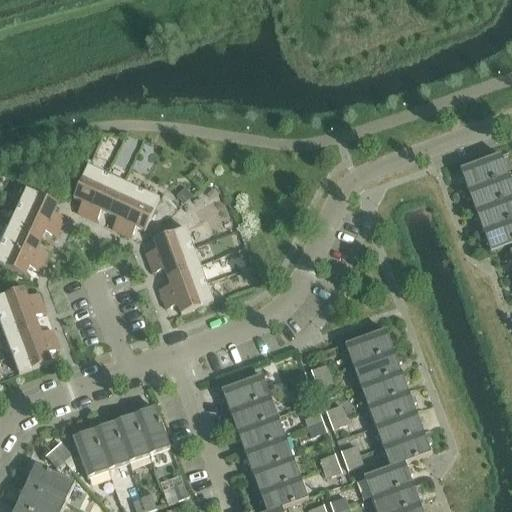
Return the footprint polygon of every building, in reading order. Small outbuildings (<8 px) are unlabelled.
[(465,181),(469,193),(510,179),(502,158),(457,175),(460,183),(465,181)] [(78,217),(87,221),(107,179),(88,171),(74,202),(83,206),(78,217)] [(102,215),(109,219),(124,187),(107,179),(87,221),(97,225),(102,215)] [(469,193),(464,195),(468,203),(472,201),(476,213),(477,214),(511,200),(511,185),(510,179),(469,193)] [(113,233),(122,237),(141,195),(124,187),(109,219),(118,223),(113,233)] [(26,194),(18,212),(60,232),(65,222),(53,216),(57,209),(26,194)] [(160,204),(141,195),(122,237),(131,242),(136,231),(145,235),(160,204)] [(484,235),(511,224),(511,200),(477,214),(476,213),(472,215),(475,223),(479,222),(484,234),(484,235)] [(60,232),(18,212),(10,230),(41,244),(45,235),(56,241),(60,232)] [(511,248),(511,224),(484,235),(484,234),(480,236),(483,244),(487,242),(492,256),(511,248)] [(10,230),(2,247),(44,267),(49,257),(37,252),(41,244),(10,230)] [(157,253),(146,257),(150,267),(194,251),(187,232),(154,244),(157,253)] [(40,276),(44,267),(2,247),(0,250),(0,268),(24,280),(28,271),(40,276)] [(164,273),(167,281),(200,269),(194,251),(150,267),(153,277),(164,273)] [(159,293),(163,303),(207,288),(200,269),(167,281),(171,289),(159,293)] [(214,306),(207,288),(163,303),(167,313),(178,309),(181,318),(202,310),(214,306)] [(0,323),(43,307),(39,297),(27,301),(24,292),(0,300),(0,323)] [(0,323),(0,327),(5,342),(38,330),(35,321),(46,317),(43,307),(0,323)] [(38,330),(5,342),(12,359),(56,343),(52,333),(41,337),(38,330)] [(346,348),(354,370),(394,356),(391,347),(396,346),(394,340),(389,341),(386,334),(346,348)] [(12,359),(19,378),(52,366),(48,357),(60,353),(56,343),(12,359)] [(394,356),(354,370),(361,391),(402,376),(399,367),(403,366),(401,360),(397,362),(394,356)] [(326,370),(311,375),(314,385),(330,379),(326,370)] [(402,376),(361,391),(369,411),(409,396),(406,388),(411,386),(408,380),(404,382),(402,376)] [(305,378),(290,383),(293,393),(308,387),(305,378)] [(224,402),(229,415),(229,416),(270,401),(262,379),(217,396),(219,404),(224,402)] [(330,379),(314,385),(318,394),(333,389),(330,379)] [(308,387),(293,393),(297,402),(312,397),(308,387)] [(409,396),(369,411),(376,431),(417,416),(414,408),(418,407),(416,401),(412,403),(409,396)] [(231,423),(236,435),(236,436),(278,421),(270,401),(229,416),(229,415),(224,417),(227,424),(231,423)] [(170,453),(156,412),(147,415),(145,410),(139,412),(141,417),(134,419),(149,460),(170,453)] [(341,410),(326,415),(329,425),(345,419),(341,410)] [(417,416),(376,431),(384,452),(424,437),(421,428),(425,427),(423,420),(419,422),(417,416)] [(114,427),(129,468),(149,460),(134,419),(126,422),(125,418),(119,420),(121,424),(114,427)] [(320,418),(304,424),(308,433),(323,427),(320,418)] [(345,419),(329,425),(333,435),(348,429),(345,419)] [(239,443),(243,456),(244,456),(285,441),(278,421),(236,436),(236,435),(232,437),(235,445),(239,443)] [(94,434),(109,475),(129,468),(114,427),(106,430),(104,425),(99,427),(100,432),(94,434)] [(323,427),(308,433),(311,442),(327,437),(323,427)] [(109,475),(94,434),(87,437),(85,432),(78,434),(80,439),(73,442),(88,483),(109,475)] [(405,467),(432,457),(429,449),(433,447),(431,441),(426,442),(424,437),(384,452),(391,471),(390,471),(391,472),(405,467)] [(246,463),(251,476),(251,477),(293,462),(285,441),(244,456),(243,456),(239,457),(242,465),(246,463)] [(61,446),(54,453),(65,465),(72,459),(61,446)] [(357,451),(341,457),(344,466),(361,460),(357,451)] [(54,453),(46,460),(57,472),(65,465),(54,453)] [(335,459),(319,464),(323,474),(338,468),(335,459)] [(361,460),(344,466),(348,475),(364,469),(361,460)] [(254,483),(259,496),(259,497),(300,482),(293,462),(251,477),(251,476),(247,477),(249,485),(254,483)] [(391,472),(390,471),(364,481),(372,502),(413,488),(410,480),(415,478),(412,471),(407,473),(405,467),(391,472)] [(338,468),(323,474),(326,483),(342,477),(338,468)] [(27,489),(66,507),(75,487),(36,469),(32,477),(28,476),(25,482),(29,483),(27,489)] [(261,503),(264,511),(280,511),(281,511),(308,503),(300,482),(259,497),(259,496),(254,498),(257,505),(261,503)] [(188,503),(183,487),(173,490),(179,506),(188,503)] [(413,488),(372,502),(375,511),(408,511),(420,508),(417,499),(422,498),(420,492),(415,494),(413,488)] [(18,508),(25,511),(63,511),(66,507),(27,489),(23,497),(19,495),(16,501),(20,503),(18,508)] [(155,511),(151,499),(142,502),(145,511),(155,511)] [(345,500),(329,506),(331,511),(342,511),(349,510),(345,500)] [(145,511),(142,502),(133,505),(134,511),(145,511)]
